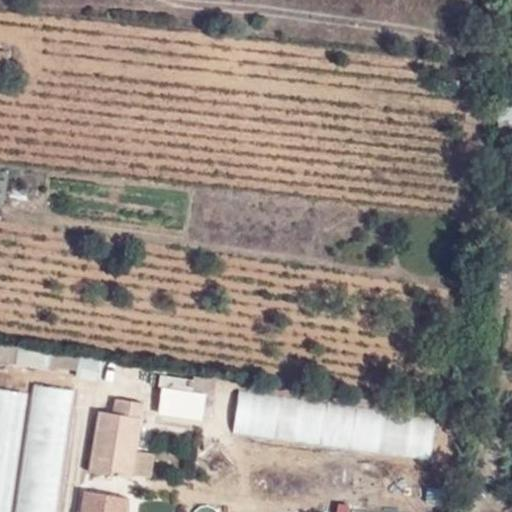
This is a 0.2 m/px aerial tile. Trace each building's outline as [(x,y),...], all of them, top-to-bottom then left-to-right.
[(511,131),(511,97),(497,99),(499,132),(511,131)] [(18,358),(76,371),(78,359),(21,347),(18,358)] [(81,357),(78,375),(98,378),(100,360),(81,357)] [(110,385),(138,389),(141,366),(114,362),(110,385)] [(0,511),(56,511),(76,376),(0,364),(0,511)] [(158,386),(154,412),(199,418),(202,394),(209,395),(211,379),(185,376),(185,379),(156,375),(155,386),(158,386)] [(238,394),(233,437),(431,459),(436,416),(238,394)] [(139,403),(111,398),(109,413),(95,411),(86,468),(130,475),(130,471),(133,448),(139,403)] [(152,451),(133,448),(130,471),(149,474),(152,451)] [(122,511),(125,497),(81,490),(77,511),(122,511)]
